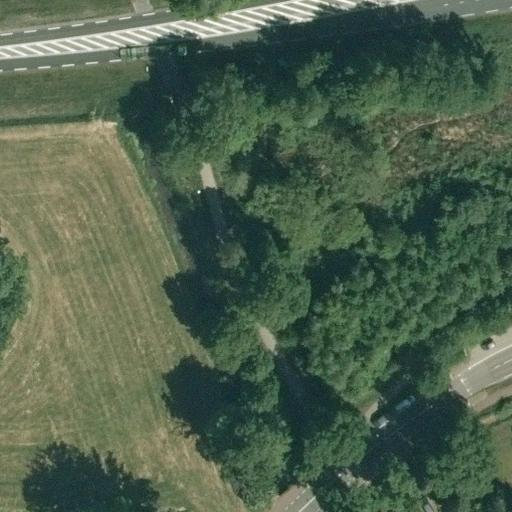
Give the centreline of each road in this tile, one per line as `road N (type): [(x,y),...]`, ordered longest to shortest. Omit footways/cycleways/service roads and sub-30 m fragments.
road 1 (primary): [(0,63),(220,43),(497,0)]
road 2 (primary): [(265,0),(0,41)]
road 3 (tertiary): [(300,511),(346,466),(511,358)]
